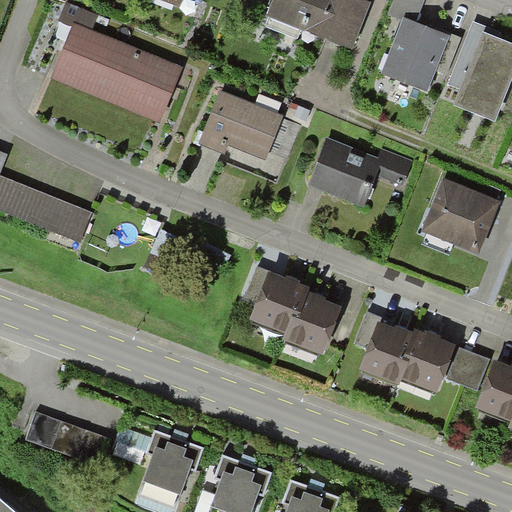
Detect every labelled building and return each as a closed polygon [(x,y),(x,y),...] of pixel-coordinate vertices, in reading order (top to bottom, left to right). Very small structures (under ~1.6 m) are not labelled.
[(156,0),(181,9),(184,0),(156,0)] [(272,0),(264,19),(350,55),(370,6),(354,0),(272,0)] [(404,19),(416,24),(425,0),(424,0),(393,0),(387,16),(402,22),(404,19)] [(99,16),(67,3),(59,25),(71,30),(65,44),(50,80),(161,124),(174,91),(183,69),(92,33),(99,16)] [(416,24),(404,19),(402,22),(381,73),(427,93),(450,37),(431,30),(416,24)] [(501,35),(474,24),(450,85),(461,90),(454,106),(494,122),(511,78),(511,47),(498,42),(501,35)] [(248,104),(222,93),(200,146),(227,157),(224,163),(276,185),(300,125),(248,104)] [(379,160),(326,139),(308,186),(366,208),(378,177),(403,186),(413,162),(383,150),(379,160)] [(0,166),(4,156),(0,154),(0,214),(73,245),(86,213),(0,176),(0,166)] [(499,205),(441,183),(421,234),(480,256),(499,205)] [(249,322),(286,337),(294,318),(298,320),(309,294),(310,291),(299,287),(300,284),(294,281),(287,279),(286,281),(269,275),(249,322)] [(318,298),(309,294),(298,320),(294,318),(286,337),(284,342),(322,357),(341,310),(325,303),(326,301),(318,298)] [(404,363),(414,336),(401,331),(397,329),(396,332),(379,325),(360,374),(400,389),(403,383),(409,365),(404,363)] [(409,365),(403,383),(438,396),(456,348),(440,343),(442,339),(432,335),(426,333),(425,336),(415,332),(414,336),(404,363),(409,365)] [(489,361),(460,349),(447,380),(477,392),(489,361)] [(476,411),(511,424),(511,422),(511,366),(511,369),(494,362),(476,411)] [(114,441),(34,413),(24,443),(104,470),(114,441)] [(177,511),(192,473),(195,474),(204,450),(176,439),(156,432),(147,457),(153,459),(138,499),(172,511),(177,511)] [(252,511),(259,495),(264,497),(272,476),(244,465),(223,457),(214,482),(221,485),(210,511),(252,511)] [(336,511),(341,500),(313,490),(291,482),(282,508),(289,510),(287,511),(336,511)] [(0,511),(16,511),(0,498),(0,511)]
